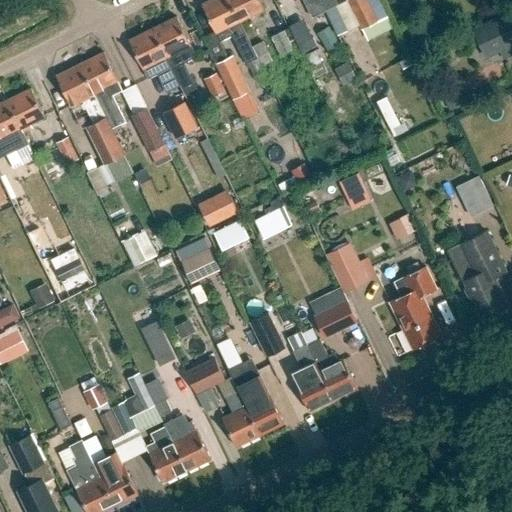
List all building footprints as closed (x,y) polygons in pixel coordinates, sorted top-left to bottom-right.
[(229,0),(211,0),(202,4),(220,42),(233,36),(247,64),(258,58),(229,0)] [(229,0),(258,58),(268,52),(263,41),(253,47),(240,22),(264,10),(259,0),(229,0)] [(338,5),(336,0),(320,0),(337,35),(348,30),(336,6),(338,5)] [(380,0),(346,0),(361,31),(389,17),(380,0)] [(511,28),(505,14),(472,29),(486,59),(499,53),(503,60),(511,56),(511,28)] [(153,28),(173,68),(197,56),(177,17),(153,28)] [(305,54),(320,47),(307,19),(292,27),(305,54)] [(333,27),(321,32),(329,53),(342,47),(333,27)] [(180,83),(173,68),(153,28),(129,40),(148,79),(162,72),(164,76),(162,82),(167,93),(181,86),(180,83)] [(272,37),(283,57),(296,50),(286,30),(272,37)] [(114,96),(123,91),(104,53),(80,64),(95,93),(112,129),(127,122),(114,96)] [(233,56),(216,64),(243,120),(260,112),(233,56)] [(80,64),(57,76),(71,106),(82,100),(94,124),(87,127),(105,164),(124,154),(112,129),(95,93),(80,64)] [(204,79),(213,98),(225,92),(217,73),(204,79)] [(191,77),(180,83),(181,86),(185,94),(196,88),(191,77)] [(32,88),(8,100),(22,129),(46,117),(32,88)] [(391,97),(382,101),(395,135),(404,132),(391,97)] [(8,100),(0,103),(0,139),(22,129),(8,100)] [(163,113),(176,139),(198,128),(185,102),(163,113)] [(165,144),(146,107),(131,115),(157,167),(172,160),(164,144),(165,144)] [(79,159),(69,137),(57,143),(67,165),(79,159)] [(45,149),(34,154),(39,165),(50,160),(45,149)] [(409,169),(397,177),(407,193),(420,185),(409,169)] [(367,192),(358,173),(339,182),(348,201),(367,192)] [(483,188),(462,198),(472,217),(492,207),(483,188)] [(209,227),(239,212),(231,197),(202,212),(209,227)] [(265,237),(292,227),(285,208),(258,218),(265,237)] [(391,224),(400,240),(418,231),(410,214),(391,224)] [(226,251),(253,238),(244,219),(216,232),(226,251)] [(157,255),(145,230),(122,242),(135,266),(157,255)] [(464,281),(467,287),(465,291),(468,298),(473,299),(482,316),(507,303),(495,278),(507,272),(486,231),(461,244),(476,274),(464,281)] [(326,255),(344,294),(369,282),(351,243),(326,255)] [(210,247),(181,261),(192,284),(221,271),(210,247)] [(67,290),(92,282),(81,248),(55,257),(67,290)] [(402,297),(390,303),(413,349),(442,335),(423,296),(437,289),(426,267),(395,282),(402,297)] [(136,270),(103,283),(142,377),(161,369),(144,327),(138,329),(126,298),(144,290),(136,270)] [(54,301),(46,283),(31,290),(39,308),(54,301)] [(348,299),(314,315),(326,338),(360,322),(348,299)] [(0,328),(23,321),(17,305),(0,311),(0,328)] [(286,347),(269,312),(251,321),(268,356),(286,347)] [(161,321),(145,328),(162,366),(178,358),(161,321)] [(28,349),(18,328),(0,337),(0,361),(0,363),(28,349)] [(334,400),(307,345),(307,344),(301,331),(288,338),(295,351),(293,351),(302,368),(291,373),(310,411),(334,400)] [(307,345),(334,400),(358,388),(344,359),(333,365),(320,339),(308,345),(307,344),(307,345)] [(215,357),(186,371),(197,394),(226,380),(215,357)] [(229,370),(239,391),(261,435),(285,423),(261,375),(249,381),(241,364),(229,370)] [(154,404),(139,372),(128,378),(143,409),(154,404)] [(107,401),(98,383),(83,391),(92,408),(107,401)] [(226,398),(233,413),(223,418),(237,447),(261,435),(239,391),(226,398)] [(59,398),(49,403),(62,430),(72,425),(59,398)] [(111,408),(124,434),(137,428),(124,402),(111,408)] [(99,415),(111,440),(123,434),(111,410),(99,415)] [(165,424),(166,427),(188,471),(212,459),(193,420),(189,422),(185,414),(165,424)] [(151,453),(150,454),(164,482),(188,471),(166,427),(156,432),(160,440),(147,446),(151,453)] [(46,461),(42,463),(29,437),(9,447),(29,486),(17,492),(26,511),(57,511),(43,484),(54,478),(46,461)] [(87,511),(103,511),(115,506),(101,477),(94,463),(83,440),(71,446),(80,465),(72,469),(70,474),(77,489),(87,511)] [(0,475),(12,470),(0,442),(0,475)] [(101,477),(115,506),(139,495),(125,466),(124,466),(117,452),(94,463),(101,477)]
